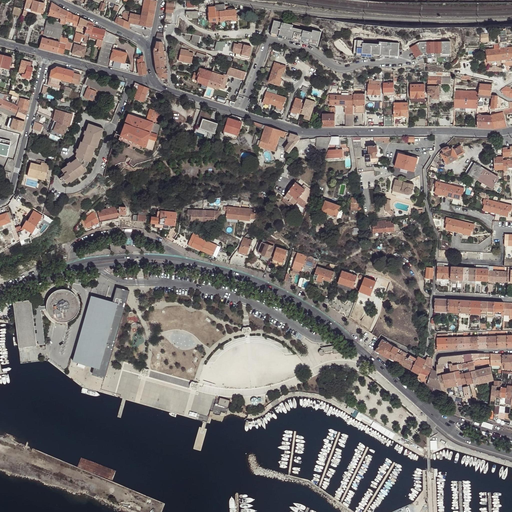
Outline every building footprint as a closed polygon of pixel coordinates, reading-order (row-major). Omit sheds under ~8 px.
[(38,0),(26,0),(25,7),(28,8),(31,9),(33,0),(38,2),(38,0)] [(33,0),(31,9),(31,10),(41,13),(42,13),(44,4),(38,2),(33,0)] [(151,27),(157,1),(153,0),(143,0),(141,14),(139,13),(139,15),(134,14),(134,13),(124,11),(124,12),(123,12),(122,17),(121,19),(120,18),(117,24),(128,29),(130,23),(151,27)] [(60,8),(51,3),(48,14),(61,18),(60,23),(64,25),(64,23),(67,12),(60,8)] [(216,11),(215,6),(208,7),(209,12),(208,13),(209,21),(209,22),(219,21),(218,11),(216,11)] [(225,10),(218,11),(219,21),(219,22),(226,21),(234,20),(237,20),(236,9),(229,10),(228,10),(225,10)] [(67,12),(64,23),(76,27),(79,17),(72,14),(67,12)] [(88,21),(80,17),(78,23),(87,27),(88,21)] [(44,31),(43,35),(60,39),(61,36),(64,25),(60,23),(47,20),(44,31)] [(321,31),(274,20),(270,34),(278,36),(278,38),(317,47),(321,31)] [(93,23),(88,21),(87,27),(84,35),(90,36),(92,27),(93,23)] [(84,35),(87,27),(78,23),(76,32),(84,35)] [(105,31),(92,27),(90,36),(89,37),(97,39),(98,39),(103,40),(105,31)] [(116,36),(105,31),(103,40),(102,41),(114,44),(115,40),(116,36)] [(90,36),(84,35),(76,32),(74,41),(80,42),(82,37),(85,37),(84,40),(88,41),(89,39),(89,37),(90,36)] [(200,44),(201,37),(193,35),(191,42),(200,44)] [(57,52),(59,42),(42,37),(39,48),(57,52)] [(363,41),(354,40),(353,55),(356,55),(356,57),(398,59),(399,43),(379,42),(378,44),(363,43),(363,41)] [(114,44),(102,41),(102,42),(101,46),(101,48),(97,62),(108,66),(110,58),(112,49),(114,44)] [(153,51),(156,69),(164,68),(162,42),(156,41),(153,51)] [(66,44),(59,42),(57,52),(63,54),(65,47),(66,44)] [(419,42),(410,48),(417,61),(423,60),(423,58),(427,58),(427,63),(450,63),(450,42),(419,42)] [(214,50),(221,52),(223,45),(216,43),(216,44),(215,49),(214,50)] [(251,46),(238,43),(238,44),(234,43),(233,49),(234,49),(233,52),(241,54),(249,56),(251,46)] [(84,57),(87,47),(83,46),(75,44),(72,53),(72,54),(84,57)] [(500,48),(501,59),(506,59),(511,58),(511,47),(505,48),(500,48)] [(179,60),(184,61),(184,60),(192,61),(194,53),(190,52),(190,50),(181,48),(179,60)] [(502,62),(501,59),(500,48),(494,49),(487,50),(488,61),(497,60),(497,65),(502,64),(502,62)] [(124,62),(127,53),(112,49),(110,58),(114,60),(117,61),(120,61),(124,62)] [(13,57),(0,53),(0,66),(1,67),(10,69),(13,57)] [(21,59),(18,72),(25,74),(25,75),(31,77),(33,67),(30,66),(31,62),(21,59)] [(144,62),(138,63),(139,74),(146,73),(144,62)] [(269,82),(279,85),(280,79),(283,71),(285,65),(275,62),(269,82)] [(73,73),(74,71),(66,69),(57,66),(54,68),(51,70),(50,76),(53,77),(62,79),(71,82),(73,73)] [(247,72),(229,66),(227,73),(244,78),(247,72)] [(156,69),(158,77),(160,78),(167,78),(167,68),(164,68),(156,69)] [(202,84),(208,85),(212,72),(200,68),(198,73),(194,72),(192,78),(198,79),(197,81),(203,83),(202,84)] [(212,72),(208,85),(214,87),(219,88),(222,81),(223,82),(224,76),(223,75),(212,72)] [(79,75),(73,73),(71,82),(78,85),(81,75),(79,75)] [(87,75),(84,83),(101,90),(113,95),(117,88),(87,75)] [(223,75),(224,76),(223,82),(222,81),(219,88),(224,89),(228,76),(223,75)] [(59,90),(62,79),(53,77),(50,76),(47,78),(44,86),(59,90)] [(327,94),(329,90),(328,90),(330,85),(326,82),(323,81),(322,82),(323,83),(322,87),(320,91),(324,93),(327,94)] [(101,90),(84,83),(83,84),(81,95),(95,101),(98,93),(100,93),(101,90)] [(384,83),(384,95),(394,95),(394,83),(384,83)] [(149,88),(140,84),(138,89),(135,96),(134,98),(143,102),(149,88)] [(374,94),(381,94),(381,85),(378,85),(377,85),(376,85),(374,85),(372,85),(372,84),(369,84),(369,88),(369,90),(369,94),(374,94)] [(491,96),(491,94),(492,85),(480,84),(479,94),(491,96)] [(411,85),(411,98),(425,98),(425,85),(411,85)] [(428,86),(428,95),(432,95),(432,99),(440,99),(439,86),(428,86)] [(506,95),(510,97),(509,89),(509,87),(505,87),(502,90),(502,93),(506,95)] [(465,108),(477,109),(478,107),(478,91),(454,90),(454,108),(465,108)] [(276,95),(267,92),(264,101),(270,103),(277,106),(283,108),(286,98),(276,95)] [(354,105),(365,106),(365,94),(354,94),(354,96),(354,105)] [(348,105),(354,105),(354,96),(330,95),(330,101),(330,104),(336,104),(348,105)] [(12,103),(18,105),(20,99),(17,99),(13,99),(14,96),(12,96),(11,99),(13,100),(12,103)] [(0,107),(17,114),(18,112),(20,107),(18,106),(0,98),(0,107)] [(20,107),(27,110),(30,101),(21,98),(20,99),(18,105),(18,106),(20,107)] [(305,115),(311,117),(314,107),(305,104),(301,103),(295,101),(292,111),(298,112),(305,115)] [(408,117),(408,103),(394,103),(394,117),(408,117)] [(354,114),(365,114),(365,106),(354,105),(354,114)] [(15,116),(17,114),(0,107),(0,110),(4,113),(9,115),(9,116),(14,117),(15,116)] [(26,115),(27,110),(20,107),(18,112),(26,115)] [(157,111),(153,109),(151,109),(147,120),(153,122),(155,117),(157,111)] [(64,124),(69,126),(72,114),(58,110),(57,114),(56,120),(64,124)] [(201,110),(197,123),(201,124),(200,127),(215,132),(218,123),(210,120),(212,113),(201,110)] [(494,128),(507,127),(504,113),(503,112),(502,113),(491,115),(494,128)] [(145,147),(153,122),(147,120),(128,114),(120,136),(145,147)] [(323,127),(335,127),(335,114),(327,114),(323,114),(323,127)] [(335,127),(354,127),(354,114),(346,114),(335,114),(335,127)] [(478,128),(494,128),(491,115),(480,115),(477,115),(478,128)] [(242,122),(227,117),(226,123),(224,123),(222,130),(225,131),(224,134),(235,138),(236,135),(238,135),(242,122)] [(385,127),(393,127),(393,117),(385,117),(385,127)] [(22,131),(24,122),(16,119),(14,119),(11,128),(22,131)] [(68,126),(54,121),(51,130),(65,135),(68,126)] [(43,126),(35,122),(33,128),(41,132),(43,126)] [(156,123),(153,122),(145,147),(152,150),(155,140),(157,134),(160,125),(156,123)] [(60,179),(64,184),(67,182),(68,184),(71,182),(71,183),(87,171),(85,168),(88,166),(90,162),(91,162),(96,147),(98,147),(104,129),(89,124),(86,131),(85,131),(84,134),(85,135),(82,142),(81,142),(79,149),(77,149),(76,152),(77,153),(76,156),(77,158),(71,163),(70,162),(67,164),(68,165),(62,170),(64,173),(62,175),(63,177),(60,179)] [(281,130),(267,125),(266,129),(262,141),(261,145),(260,146),(275,150),(280,135),(281,130)] [(51,130),(49,133),(63,139),(65,135),(51,130)] [(261,145),(262,141),(261,140),(262,136),(256,134),(253,143),(261,145)] [(299,136),(291,134),(290,137),(291,141),(285,149),(290,153),(300,140),(299,136)] [(145,147),(120,136),(119,139),(131,144),(133,145),(144,150),(145,147)] [(321,137),(317,137),(317,151),(326,153),(329,145),(330,144),(332,137),(321,137)] [(0,154),(7,157),(10,145),(0,142),(0,138),(0,139),(0,138),(0,154)] [(313,138),(300,140),(290,153),(298,153),(300,146),(313,144),(313,138)] [(377,146),(369,146),(369,155),(366,155),(366,161),(371,160),(370,162),(378,161),(377,146)] [(444,152),(441,153),(441,154),(447,164),(459,158),(457,156),(464,152),(461,146),(459,147),(454,150),(453,147),(450,149),(449,146),(448,146),(445,147),(442,149),(444,152)] [(511,146),(510,146),(510,149),(508,149),(507,147),(503,148),(503,152),(503,157),(511,155),(511,146)] [(361,147),(354,147),(356,157),(365,156),(364,149),(361,147)] [(342,149),(328,150),(324,160),(343,159),(342,149)] [(418,158),(399,153),(397,160),(391,158),(389,165),(414,172),(418,158)] [(504,167),(503,160),(503,157),(496,158),(496,169),(500,168),(504,168),(504,167)] [(511,159),(509,160),(503,160),(504,167),(508,167),(511,166),(511,159)] [(27,174),(45,178),(48,167),(40,165),(30,163),(27,174)] [(469,173),(479,178),(484,169),(475,163),(469,173)] [(493,188),(499,179),(493,175),(493,174),(484,169),(479,178),(488,183),(487,185),(493,188)] [(412,191),(413,190),(414,185),(395,179),(392,190),(402,193),(402,191),(405,192),(406,194),(407,194),(409,195),(411,194),(412,191)] [(309,202),(310,197),(306,194),(308,192),(305,190),(296,182),(285,197),(287,200),(291,195),(293,197),(297,200),(300,196),(309,202)] [(448,195),(450,185),(436,182),(435,187),(437,187),(436,189),(435,193),(443,195),(443,194),(448,195)] [(463,189),(460,188),(450,185),(448,195),(452,197),(460,199),(461,195),(461,193),(463,193),(464,189),(463,189)] [(496,213),(498,202),(485,199),(483,204),(485,204),(484,206),(483,211),(491,212),(496,213)] [(337,217),(340,208),(341,206),(340,205),(335,204),(326,200),(322,211),(337,217)] [(511,206),(511,205),(498,202),(496,213),(500,214),(500,215),(508,217),(509,212),(509,210),(511,211),(511,206)] [(100,221),(120,217),(120,216),(119,207),(119,206),(112,208),(111,205),(106,206),(107,209),(97,211),(98,215),(98,216),(100,221)] [(119,207),(120,216),(131,216),(131,211),(131,206),(119,207)] [(237,219),(238,208),(223,207),(222,211),(226,212),(225,218),(237,219)] [(253,210),(238,208),(237,219),(249,220),(249,219),(249,214),(253,214),(253,210)] [(255,214),(253,214),(252,219),(256,220),(261,210),(258,208),(255,214)] [(85,221),(87,227),(98,221),(96,217),(95,214),(92,209),(84,218),(85,219),(84,220),(85,221)] [(203,221),(203,210),(188,210),(188,214),(191,214),(191,220),(203,221)] [(221,211),(203,210),(203,221),(220,221),(221,211)] [(27,221),(36,226),(42,216),(33,211),(27,221)] [(158,223),(164,224),(165,211),(161,211),(160,218),(156,217),(152,217),(151,222),(158,223)] [(164,224),(163,228),(169,229),(170,225),(175,225),(176,213),(165,211),(164,224)] [(0,215),(0,218),(3,225),(4,228),(4,229),(11,226),(12,226),(11,221),(7,213),(0,215)] [(458,232),(460,222),(446,218),(445,223),(447,223),(446,225),(445,230),(453,232),(453,231),(458,232)] [(11,226),(17,242),(20,240),(17,231),(15,227),(13,220),(11,221),(12,226),(11,226)] [(137,229),(144,230),(145,229),(145,228),(146,223),(122,220),(122,227),(137,229)] [(377,226),(373,226),(373,233),(395,231),(395,226),(394,224),(392,224),(391,223),(391,222),(387,222),(386,220),(377,221),(378,225),(377,226)] [(31,234),(33,231),(36,226),(27,221),(26,222),(25,221),(21,228),(20,225),(15,227),(17,231),(22,229),(31,234)] [(155,233),(157,234),(158,223),(151,222),(150,228),(150,229),(151,229),(150,231),(151,231),(151,232),(155,233)] [(474,225),(460,222),(458,232),(463,233),(463,234),(470,235),(471,231),(472,229),(473,229),(474,225)] [(17,231),(20,240),(22,244),(31,241),(30,236),(30,235),(31,234),(22,229),(17,231)] [(166,239),(171,241),(175,234),(170,231),(166,239)] [(203,250),(207,241),(193,235),(190,242),(191,242),(189,244),(203,250)] [(175,244),(183,247),(187,240),(179,236),(175,244)] [(242,241),(240,246),(237,251),(239,251),(239,252),(238,253),(247,256),(248,254),(253,241),(244,238),(243,240),(242,241)] [(221,247),(207,241),(203,250),(214,255),(216,256),(217,253),(218,253),(221,247)] [(263,254),(271,257),(274,247),(266,243),(263,254)] [(277,247),(273,259),(284,262),(285,260),(286,257),(286,254),(288,250),(277,247)] [(301,256),(302,254),(298,252),(295,262),(293,267),(293,268),(303,271),(305,264),(307,258),(301,256)] [(219,262),(227,264),(228,260),(229,256),(221,254),(219,262)] [(230,264),(245,268),(247,258),(233,255),(231,258),(231,260),(230,264)] [(308,265),(315,267),(317,261),(307,257),(307,258),(305,264),(308,265)] [(254,270),(265,273),(267,269),(268,265),(247,258),(245,268),(254,270)] [(438,263),(437,281),(441,281),(441,285),(448,285),(448,282),(451,282),(451,267),(451,266),(449,266),(449,267),(445,267),(445,263),(438,263)] [(265,273),(271,274),(274,267),(269,265),(268,269),(267,269),(265,273)] [(498,266),(489,266),(488,281),(497,282),(498,271),(493,271),(493,269),(498,269),(498,266)] [(335,272),(317,267),(314,277),(317,278),(317,281),(323,283),(324,279),(332,282),(335,272)] [(464,267),(451,267),(451,282),(463,283),(463,282),(463,280),(464,267)] [(476,268),(468,268),(467,280),(475,280),(476,268)] [(340,283),(352,287),(354,288),(358,276),(349,273),(342,271),(338,283),(340,283)] [(507,272),(498,271),(497,282),(507,282),(507,272)] [(290,283),(294,285),(294,283),(295,277),(288,274),(286,281),(290,283)] [(305,290),(306,291),(310,280),(301,277),(298,287),(305,290)] [(365,277),(359,291),(371,296),(376,282),(371,280),(365,277)] [(308,292),(319,299),(321,292),(310,285),(308,292)] [(114,347),(129,290),(117,287),(113,301),(92,295),(73,361),(94,367),(93,373),(105,376),(108,367),(114,347)] [(74,293),(71,291),(68,290),(66,289),(63,289),(60,289),(57,290),(54,291),(52,293),(50,294),(48,297),(47,299),(47,302),(46,304),(46,306),(47,308),(47,311),(48,313),(49,315),(51,317),(53,319),(55,320),(59,321),(62,322),(66,321),(69,320),(71,319),(74,318),(76,315),(78,312),(79,309),(79,305),(79,303),(79,301),(78,299),(77,297),(75,295),(74,293)] [(339,312),(349,319),(355,304),(351,301),(348,306),(333,295),(329,306),(336,310),(339,312)] [(45,344),(41,310),(47,310),(46,306),(41,306),(40,299),(33,299),(34,303),(35,311),(35,315),(36,318),(37,326),(37,330),(38,334),(39,341),(39,345),(45,344)] [(460,300),(448,299),(448,312),(457,312),(457,315),(459,315),(459,312),(460,300)] [(32,311),(31,304),(31,300),(13,302),(19,347),(36,345),(36,341),(35,334),(34,330),(34,327),(33,318),(33,315),(32,311)] [(459,312),(470,313),(471,301),(466,300),(460,300),(459,312)] [(470,313),(481,314),(482,301),(471,301),(470,313)] [(504,302),(495,302),(494,315),(503,315),(504,302)] [(511,302),(504,302),(503,315),(511,315),(511,302)] [(383,340),(376,351),(393,360),(397,353),(399,350),(399,349),(389,344),(389,343),(383,340)] [(325,352),(333,351),(334,354),(343,352),(335,345),(321,348),(321,350),(320,350),(319,351),(319,352),(319,353),(319,354),(320,355),(321,356),(322,356),(323,355),(324,355),(325,353),(325,352)] [(393,360),(403,366),(407,358),(405,357),(407,353),(402,351),(401,353),(400,354),(397,353),(393,360)] [(403,366),(412,370),(417,359),(410,355),(409,358),(407,358),(403,366)] [(496,366),(502,366),(502,364),(502,355),(503,355),(498,355),(498,358),(497,358),(497,360),(495,360),(495,365),(496,366)] [(504,369),(507,369),(509,369),(509,364),(511,364),(510,361),(509,361),(509,360),(507,360),(506,355),(504,355),(503,355),(502,355),(502,364),(504,364),(504,369)] [(412,370),(419,374),(421,370),(424,365),(426,360),(423,359),(418,356),(417,358),(417,359),(412,370)] [(432,370),(432,371),(433,365),(433,358),(427,356),(426,360),(424,365),(428,367),(428,368),(432,370)] [(441,357),(439,360),(438,364),(443,364),(444,364),(451,363),(450,356),(441,357)] [(471,370),(475,369),(474,367),(473,362),(464,363),(462,364),(463,368),(464,369),(469,368),(469,370),(471,370)] [(421,370),(431,373),(432,371),(432,370),(428,368),(428,367),(424,365),(421,370)] [(478,383),(493,380),(490,367),(476,371),(478,383)] [(422,382),(427,384),(431,373),(421,370),(419,374),(417,378),(422,382)] [(427,384),(433,386),(434,387),(441,390),(438,376),(437,374),(437,373),(437,371),(434,371),(432,371),(431,373),(427,384)] [(451,395),(462,398),(465,398),(463,388),(462,385),(460,375),(459,372),(459,371),(442,375),(447,392),(451,395)] [(470,384),(474,383),(472,372),(466,373),(465,373),(465,374),(467,383),(467,384),(470,384)] [(441,390),(447,392),(442,375),(438,376),(441,390)] [(473,385),(468,386),(472,398),(476,396),(473,385)] [(461,404),(462,398),(451,395),(450,395),(448,401),(461,404)] [(228,408),(230,400),(220,398),(218,405),(228,408)]
